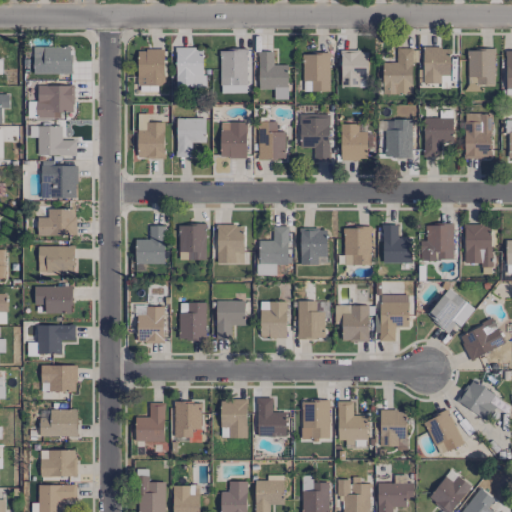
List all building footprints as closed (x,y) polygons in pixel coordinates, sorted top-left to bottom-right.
[(70,73),(70,47),(32,47),(33,74),(70,73)] [(204,48),(176,47),(175,86),(203,87),(204,48)] [(449,48),(423,47),(422,83),(440,84),(440,75),(449,75),(449,48)] [(411,94),(412,48),(396,48),(395,63),(382,63),(381,93),(411,94)] [(137,50),(138,89),(164,89),(163,49),(137,50)] [(494,85),(493,49),(466,50),(467,91),(478,91),(478,85),(494,85)] [(220,93),(246,92),(245,50),(219,51),(220,93)] [(286,64),(273,65),(272,50),(257,51),(258,89),(273,89),(273,99),(287,98),(286,64)] [(366,51),(341,50),(340,85),(366,86),(366,51)] [(329,91),(328,53),(302,53),(302,91),(329,91)] [(60,118),(59,112),(72,111),(71,85),(36,86),(37,118),(60,118)] [(8,94),(0,94),(0,123),(1,124),(1,108),(8,108),(8,94)] [(137,130),(146,130),(146,113),(136,114),(137,130)] [(300,147),(313,147),(313,161),(329,161),(328,114),(299,115),(300,147)] [(490,158),(490,114),(463,114),(463,158),(490,158)] [(438,157),(438,142),(452,142),(452,118),(423,117),(423,156),(438,157)] [(190,157),(190,142),(204,142),(205,118),(176,118),(175,157),(190,157)] [(411,120),(385,119),(384,157),(410,157),(411,120)] [(284,132),(275,131),(276,122),(257,121),(256,159),(284,160),(284,132)] [(163,122),(146,122),(146,131),(136,131),(137,158),(163,158),(163,122)] [(219,157),(245,158),(246,122),(220,122),(219,157)] [(340,160),(366,159),(366,131),(358,131),(357,123),(339,124),(340,160)] [(75,139),(61,140),(61,126),(37,126),(37,156),(75,155),(75,139)] [(40,198),(75,198),(76,166),(53,165),(53,160),(41,160),(40,198)] [(75,236),(75,209),(47,209),(47,217),(37,217),(36,235),(75,236)] [(178,223),(178,259),(204,260),(205,224),(178,223)] [(417,259),(451,260),(452,223),(425,223),(425,233),(418,233),(417,259)] [(216,264),(243,263),(242,224),(215,225),(216,264)] [(463,265),(490,265),(491,225),(464,224),(463,265)] [(163,264),(164,225),(149,225),(149,239),(135,239),(134,263),(163,264)] [(382,263),(410,262),(410,238),(397,238),(396,225),(381,225),(382,263)] [(287,265),(286,226),(270,226),(271,240),(256,240),(257,275),(282,275),(281,265),(287,265)] [(369,226),(342,226),(343,265),(369,264),(369,226)] [(298,264),(317,265),(317,256),(325,256),(326,229),(299,228),(298,264)] [(37,246),(38,272),(73,272),(72,246),(37,246)] [(44,313),(71,312),(70,286),(33,287),(34,304),(44,304),(44,313)] [(459,326),(473,309),(448,288),(426,315),(447,332),(455,323),(459,326)] [(407,294),(379,294),(378,341),(393,341),(394,327),(407,327),(407,294)] [(244,300),(215,301),(215,339),(230,338),(230,325),(244,325),(244,300)] [(297,339),(323,339),(323,317),(328,317),(327,300),(296,301),(297,339)] [(286,301),(259,301),(259,337),(285,337),(286,301)] [(205,303),(179,302),(178,339),(204,340),(205,303)] [(367,341),(367,305),(334,305),(333,324),(341,324),(340,341),(367,341)] [(163,342),(162,306),(145,307),(145,314),(136,315),(136,342),(163,342)] [(458,334),(468,359),(503,345),(493,319),(458,334)] [(60,354),(60,340),(74,340),(74,325),(36,324),(35,353),(60,354)] [(75,365),(39,365),(40,383),(48,383),(48,391),(76,391),(75,365)] [(456,400),(486,420),(495,406),(489,402),(494,395),(470,379),(456,400)] [(285,436),(285,411),(271,411),(271,398),(256,398),(256,436),(285,436)] [(246,400),(219,400),(219,426),(228,427),(228,438),(245,438),(246,400)] [(327,438),(328,401),(303,400),(302,427),(310,428),(310,438),(327,438)] [(351,401),(336,401),(337,440),(344,440),(344,448),(366,448),(365,415),(352,415),(351,401)] [(134,416),(134,441),(163,441),(163,403),(147,402),(147,416),(134,416)] [(173,437),(190,437),(190,442),(200,442),(200,402),(173,402),(173,437)] [(39,436),(75,436),(76,409),(49,409),(49,418),(39,417),(39,436)] [(406,450),(405,410),(378,410),(379,447),(396,447),(396,450),(406,450)] [(439,454),(462,444),(447,410),(424,420),(439,454)] [(39,476),(74,476),(74,450),(46,450),(46,458),(39,458),(39,476)] [(164,511),(164,481),(148,482),(148,476),(136,476),(136,511),(164,511)] [(300,511),(327,511),(328,482),(311,482),(311,476),(301,476),(300,511)] [(368,511),(368,483),(359,483),(359,476),(350,476),(350,479),(339,479),(339,511),(368,511)] [(451,481),(443,476),(427,499),(445,511),(450,511),(469,485),(455,476),(451,481)] [(283,480),(254,480),(253,511),(268,511),(269,504),(282,504),(283,480)] [(219,491),(219,511),(245,511),(245,481),(228,481),(228,491),(219,491)] [(391,511),(391,507),(405,507),(405,499),(412,499),(412,482),(375,483),(375,511),(391,511)] [(60,511),(61,499),(75,500),(75,485),(37,484),(36,511),(60,511)] [(198,511),(198,485),(172,485),(171,511),(198,511)] [(492,511),(487,507),(493,499),(479,488),(459,511),(492,511)]
